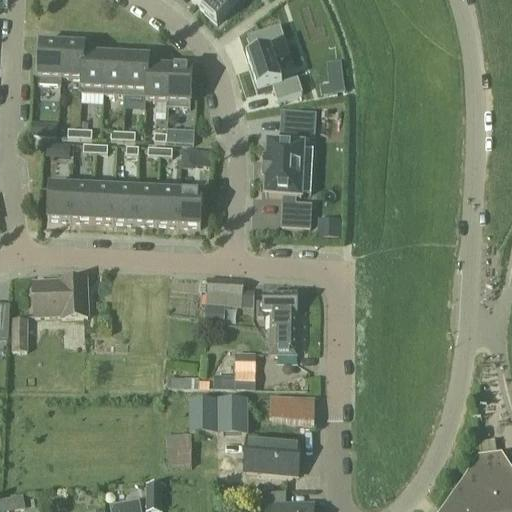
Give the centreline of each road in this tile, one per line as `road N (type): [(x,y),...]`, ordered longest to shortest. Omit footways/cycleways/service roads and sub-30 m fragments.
road 1 (unclassified): [(468,318),(475,99),(458,0)]
road 2 (residential): [(232,267),(235,141),(222,77),(188,34),(130,0)]
road 3 (residential): [(16,260),(21,0)]
road 4 (residential): [(338,511),(334,273)]
road 5 (residential): [(16,260),(232,267)]
road 6 (unclassified): [(396,511),(444,440),(468,318)]
